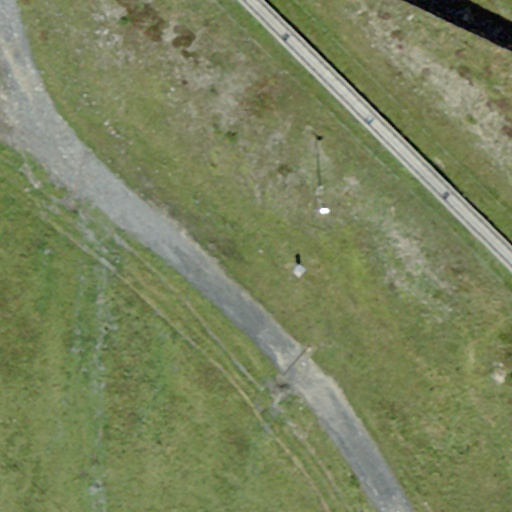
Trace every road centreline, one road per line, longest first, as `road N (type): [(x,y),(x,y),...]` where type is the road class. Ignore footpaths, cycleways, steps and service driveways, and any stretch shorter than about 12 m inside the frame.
road 1 (track): [(398,511),(311,373),(159,225),(39,129)]
road 2 (track): [(39,129),(4,0)]
